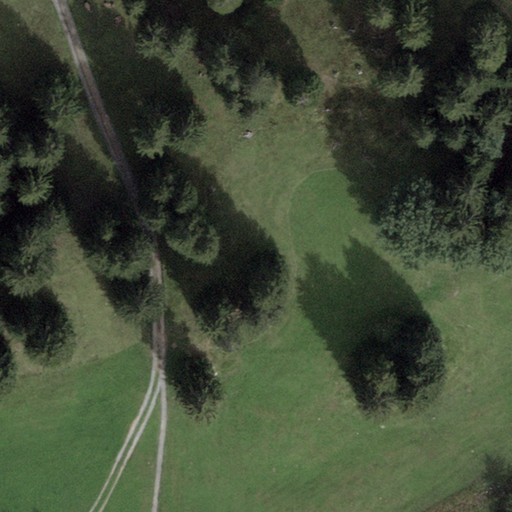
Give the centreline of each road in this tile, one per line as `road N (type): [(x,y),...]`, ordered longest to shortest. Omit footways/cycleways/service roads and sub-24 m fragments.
road 1 (track): [(159,371),(147,262),(59,0)]
road 2 (track): [(87,511),(98,504),(159,371)]
